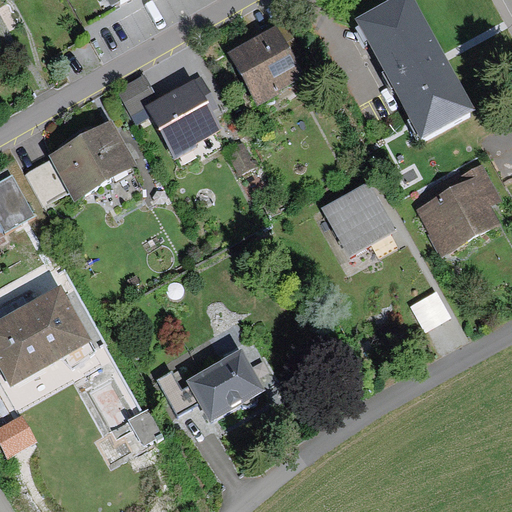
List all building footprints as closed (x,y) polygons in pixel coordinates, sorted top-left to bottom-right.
[(137,0),(102,0),(110,15),(137,0)] [(421,149),(476,120),(411,0),(407,0),(355,28),(421,149)] [(282,29),(227,60),(257,112),(281,99),(280,96),(305,83),(284,47),(290,43),(282,29)] [(159,104),(146,111),(151,120),(175,165),(197,153),(196,150),(222,136),(211,115),(220,110),(202,77),(186,87),(187,89),(159,104)] [(159,104),(144,78),(117,93),(137,128),(151,120),(146,111),(159,104)] [(113,126),(49,162),(50,164),(26,177),(44,208),(68,195),(75,207),(138,171),(113,126)] [(243,145),(226,154),(239,180),(256,171),(243,145)] [(415,213),(441,261),(500,229),(490,209),(502,203),(483,167),(461,179),(465,186),(415,213)] [(35,219),(12,178),(0,184),(0,226),(5,236),(35,219)] [(322,214),(349,265),(374,252),(394,241),(398,239),(370,188),(322,214)] [(399,251),(394,241),(374,252),(379,261),(399,251)] [(62,293),(0,327),(0,375),(10,393),(92,347),(62,293)] [(410,310),(425,336),(452,321),(437,295),(410,310)] [(211,429),(266,398),(242,356),(187,387),(187,388),(199,409),(211,429)] [(157,384),(178,421),(199,409),(187,388),(182,391),(173,375),(157,384)] [(151,413),(133,423),(145,447),(164,437),(151,413)] [(22,419),(0,431),(0,448),(8,462),(37,445),(22,419)]
